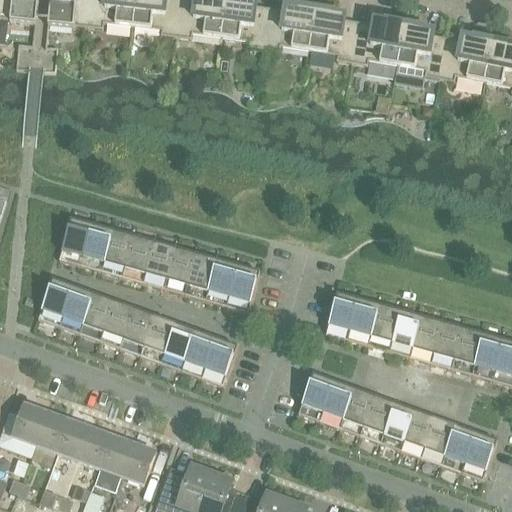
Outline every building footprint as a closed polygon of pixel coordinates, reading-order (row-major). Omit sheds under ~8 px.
[(0,0),(0,22),(10,24),(10,25),(36,28),(38,0),(0,0)] [(50,0),(48,29),(74,32),(74,30),(88,32),(91,0),(50,0)] [(91,0),(88,32),(103,33),(104,27),(133,31),(136,0),(91,0)] [(161,40),(176,42),(182,1),(177,0),(136,0),(133,31),(162,34),(161,40)] [(196,0),(196,2),(182,1),(176,42),(192,44),(193,38),(221,42),(227,2),(211,0),(208,0),(209,1),(201,0),(196,0)] [(245,5),(227,2),(221,42),(250,46),(249,52),(264,54),(271,13),(256,11),(256,8),(245,6),(245,5)] [(281,51),(309,55),(315,15),(297,12),(297,14),(285,12),(285,15),(271,13),(264,54),(280,56),(281,51)] [(333,18),(315,15),(309,55),(338,60),(337,65),(352,68),(359,27),(345,24),(345,21),(333,19),(333,18)] [(374,29),(359,27),(352,68),(368,70),(369,65),(397,70),(404,30),(387,27),(386,28),(374,26),(374,29)] [(422,34),(404,30),(397,70),(426,75),(425,81),(440,84),(448,43),(434,40),(434,37),(422,35),(422,34)] [(462,45),(448,43),(440,84),(455,87),(456,81),(484,87),(492,47),(474,44),(474,45),(462,42),(462,45)] [(511,95),(511,98),(511,52),(510,52),(510,51),(492,47),(484,87),(511,92),(511,95)] [(81,270),(93,229),(71,223),(59,264),(81,270)] [(113,235),(93,229),(81,270),(102,276),(113,235)] [(123,282),(134,241),(113,235),(102,276),(123,282)] [(155,247),(134,241),(123,282),(143,288),(155,247)] [(155,247),(143,288),(164,294),(176,253),(155,247)] [(197,259),(176,253),(164,294),(185,300),(197,259)] [(185,300),(206,305),(217,264),(197,259),(185,300)] [(238,270),(217,264),(206,305),(227,311),(238,270)] [(260,276),(238,270),(227,311),(249,317),(260,276)] [(60,331),(74,291),(53,284),(38,324),(60,331)] [(74,291),(60,331),(80,339),(94,299),(74,291)] [(348,345),(359,304),(337,298),(326,339),(348,345)] [(100,346),(115,306),(94,299),(80,339),(100,346)] [(380,310),(359,304),(348,345),(368,351),(380,310)] [(121,354),(135,314),(115,306),(100,346),(121,354)] [(380,310),(368,351),(389,357),(401,316),(380,310)] [(141,361),(155,321),(135,314),(121,354),(141,361)] [(421,321),(401,316),(389,357),(410,362),(421,321)] [(161,368),(176,328),(155,321),(141,361),(161,368)] [(442,327),(421,321),(410,362),(431,368),(442,327)] [(451,374),(463,333),(442,327),(431,368),(451,374)] [(181,376),(196,336),(176,328),(161,368),(181,376)] [(463,333),(451,374),(472,380),(484,339),(463,333)] [(202,383),(216,343),(196,336),(181,376),(202,383)] [(484,339),(472,380),(493,386),(505,345),(484,339)] [(216,343),(202,383),(223,391),(238,351),(216,343)] [(511,346),(505,345),(493,386),(511,391),(511,346)] [(298,418),(320,426),(334,386),(313,378),(298,418)] [(320,426),(340,434),(354,393),(334,386),(320,426)] [(375,401),(354,393),(340,434),(360,441),(375,401)] [(360,441),(381,448),(395,408),(375,401),(360,441)] [(381,448),(401,456),(415,416),(395,408),(381,448)] [(36,450),(47,418),(25,410),(13,442),(36,450)] [(401,456),(421,463),(436,423),(415,416),(401,456)] [(57,458),(69,426),(47,418),(36,450),(57,458)] [(456,430),(436,423),(421,463),(442,471),(456,430)] [(79,466),(90,434),(69,426),(57,458),(79,466)] [(462,478),(476,438),(456,430),(442,471),(462,478)] [(100,473),(112,442),(90,434),(79,466),(100,473)] [(476,438),(462,478),(483,486),(498,446),(476,438)] [(121,481),(133,450),(112,442),(100,473),(121,481)] [(133,450),(121,481),(143,489),(155,458),(133,450)] [(157,511),(160,511),(199,511),(212,478),(192,471),(188,482),(170,475),(157,511)] [(232,485),(212,478),(199,511),(242,511),(245,503),(227,497),(232,485)] [(14,483),(9,496),(18,499),(22,487),(14,483)] [(31,490),(22,487),(18,499),(26,502),(31,490)] [(284,511),(287,506),(267,498),(263,510),(245,503),(242,511),(284,511)] [(56,499),(52,511),(53,511),(61,511),(65,502),(56,499)] [(71,511),(73,505),(65,502),(61,511),(71,511)]
